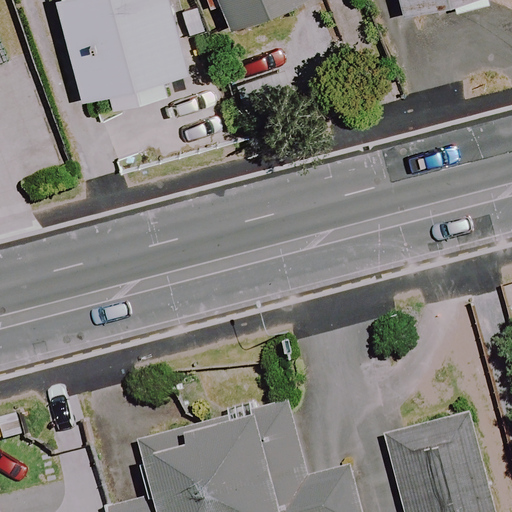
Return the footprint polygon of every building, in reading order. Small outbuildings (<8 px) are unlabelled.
[(59,0),(54,1),(80,100),(184,73),(165,0),(59,0)] [(203,0),(207,11),(215,8),(224,31),(305,0),(203,0)] [(396,0),(400,15),(450,3),(453,14),(487,5),(485,0),(396,0)] [(297,395),(144,435),(159,492),(114,504),(116,511),(373,511),(360,459),(316,470),(297,395)] [(505,511),(477,407),(391,429),(412,511),(505,511)]
